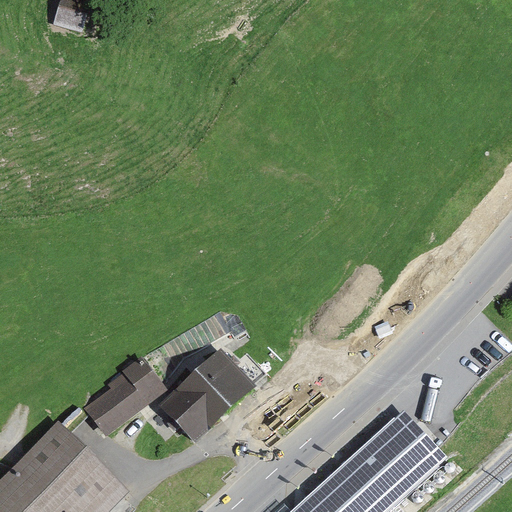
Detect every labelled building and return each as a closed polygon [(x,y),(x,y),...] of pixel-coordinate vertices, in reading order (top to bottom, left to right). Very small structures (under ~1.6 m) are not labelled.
[(100,38),(110,3),(100,0),(65,0),(58,26),(100,38)] [(196,443),(266,377),(247,357),(239,366),(222,348),(160,406),(196,443)] [(85,411),(104,436),(165,389),(143,360),(108,387),(112,391),(85,411)] [(405,511),(449,472),(400,419),(297,511),(405,511)] [(113,511),(132,492),(55,420),(0,478),(0,511),(113,511)]
